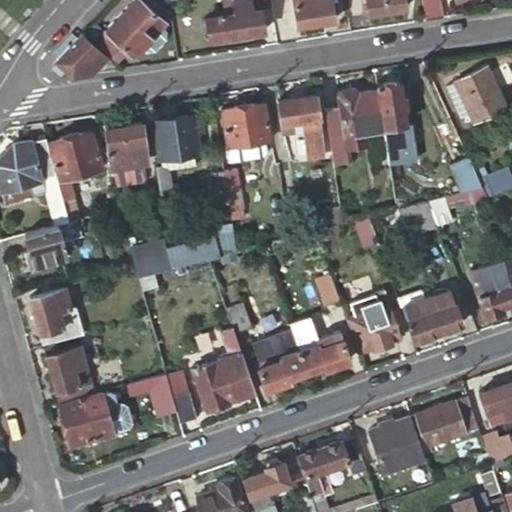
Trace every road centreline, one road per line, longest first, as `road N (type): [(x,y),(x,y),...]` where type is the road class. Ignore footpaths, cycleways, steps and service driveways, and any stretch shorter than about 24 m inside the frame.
road 1 (residential): [(511,25),(26,99),(0,79)]
road 2 (residential): [(42,502),(511,340)]
road 3 (residential): [(0,341),(42,502)]
